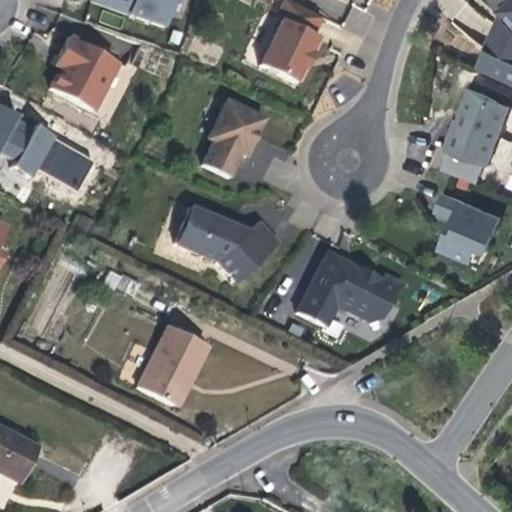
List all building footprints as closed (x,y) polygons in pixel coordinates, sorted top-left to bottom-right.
[(89,0),(89,2),(163,28),(173,0),(89,0)] [(311,36),(320,17),(285,0),(275,19),(280,21),(258,66),(293,84),(301,69),(309,53),(316,38),(311,36)] [(511,0),(492,0),(501,10),(506,16),(490,52),(511,61),(511,0)] [(485,50),(490,52),(506,16),(501,10),(496,23),(485,50)] [(90,113),(116,64),(67,38),(57,57),(64,60),(59,70),(48,90),(90,113)] [(511,61),(490,52),(485,50),(477,68),(511,84),(511,61)] [(308,62),(312,54),(309,53),(301,69),(304,71),(308,62)] [(64,60),(57,57),(54,62),(52,66),(59,70),(64,60)] [(487,167),(511,105),(471,90),(463,110),(466,117),(464,122),(459,120),(456,119),(444,150),(449,152),(483,165),(487,167)] [(263,120),(225,102),(207,139),(213,142),(201,166),(228,179),(239,155),(245,158),(254,139),(263,120)] [(30,130),(28,134),(10,124),(12,120),(15,116),(0,107),(0,154),(12,162),(9,168),(27,178),(50,137),(32,127),(30,130)] [(22,125),(12,120),(10,124),(28,134),(30,130),(22,125)] [(476,183),(483,165),(449,152),(442,170),(476,183)] [(487,252),(501,218),(444,194),(436,212),(451,218),(459,222),(453,235),(448,232),(447,233),(440,250),(468,262),(474,247),(487,252)] [(226,224),(188,208),(173,244),(214,262),(234,284),(277,245),(257,223),(239,238),(233,232),(226,224)] [(453,235),(459,222),(451,218),(448,226),(445,232),(447,233),(448,232),(453,235)] [(325,254),(323,257),(350,271),(352,267),(325,254)] [(323,257),(295,314),(324,328),(334,307),(368,323),(378,320),(387,302),(392,304),(396,296),(396,283),(382,277),(380,281),(363,273),(352,267),(350,271),(323,257)] [(110,271),(106,283),(131,291),(135,280),(110,271)] [(206,347),(166,326),(135,388),(171,406),(185,379),(186,375),(191,378),(206,347)] [(17,483),(35,448),(0,430),(0,473),(4,476),(17,483)]
